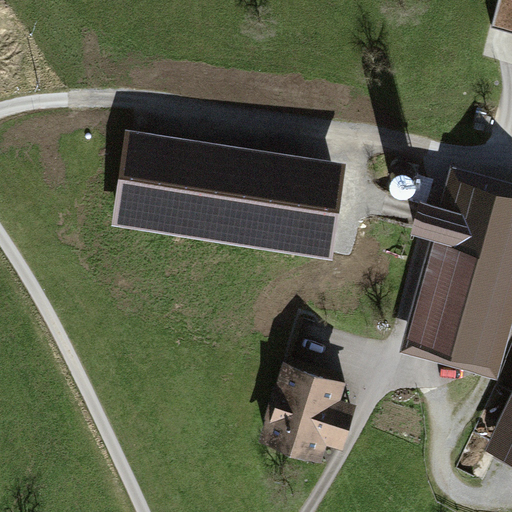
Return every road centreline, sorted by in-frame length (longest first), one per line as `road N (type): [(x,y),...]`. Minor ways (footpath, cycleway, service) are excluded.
road 1 (unclassified): [(511,150),(142,107),(0,109)]
road 2 (residential): [(145,511),(0,232)]
